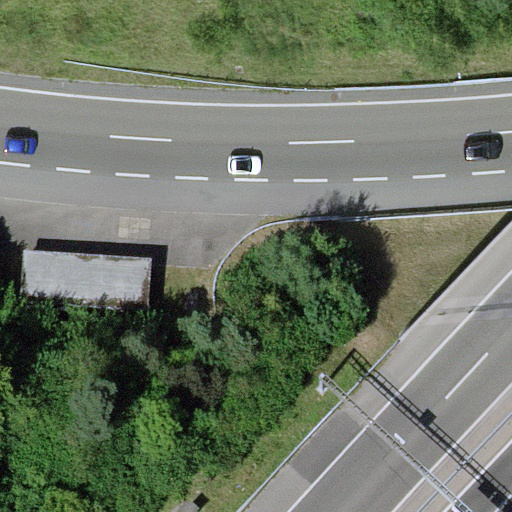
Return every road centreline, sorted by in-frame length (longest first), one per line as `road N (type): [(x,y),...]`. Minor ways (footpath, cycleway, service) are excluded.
road 1 (motorway): [(0,123),(142,138),(322,141),(511,131)]
road 2 (motorway): [(511,331),(343,511)]
